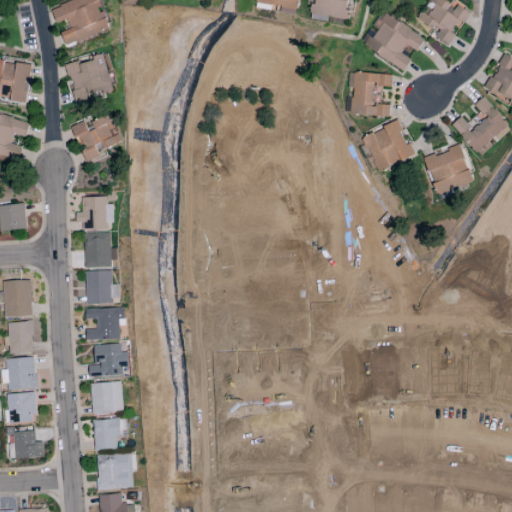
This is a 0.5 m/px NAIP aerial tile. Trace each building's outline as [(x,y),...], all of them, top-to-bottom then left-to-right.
[(110,30),(104,12),(102,12),(97,0),(73,0),(51,7),(57,23),(67,20),(70,29),(61,33),(65,45),(110,30)] [(256,0),(256,4),(289,8),(288,14),(297,15),(299,0),(256,0)] [(311,0),(309,15),(346,20),(348,0),(311,0)] [(469,14),(457,5),(455,9),(442,0),(429,0),(415,20),(449,45),(455,35),(454,34),(469,14)] [(403,70),(409,59),(401,54),(405,45),(417,51),(424,37),(380,13),(372,27),(361,47),(403,70)] [(74,103),(112,94),(103,55),(65,64),(74,103)] [(511,102),(511,59),(504,55),(485,87),(511,102)] [(31,65),(0,61),(0,99),(26,102),(31,65)] [(389,117),(389,105),(380,105),(380,87),(391,87),(392,75),(353,73),(352,98),(347,98),(346,115),(389,117)] [(451,125),(475,154),(496,137),(498,140),(510,130),(483,97),(474,105),(485,119),(471,131),(461,117),(451,125)] [(121,143),(109,113),(70,129),(77,146),(79,145),(87,163),(106,155),(104,150),(121,143)] [(28,122),(0,116),(0,155),(0,156),(0,160),(16,164),(20,147),(11,145),(13,135),(25,137),(28,122)] [(413,157),(397,122),(362,137),(378,173),(413,157)] [(437,195),(473,181),(457,143),(422,157),(437,195)] [(81,198),(81,213),(76,213),(76,223),(82,223),(83,231),(112,230),(111,205),(106,206),(106,197),(81,198)] [(0,205),(0,231),(25,231),(24,205),(0,205)] [(111,268),(111,261),(117,261),(117,249),(110,249),(110,233),(84,234),(84,269),(111,268)] [(85,272),(86,304),(119,303),(119,285),(112,285),(112,271),(85,272)] [(2,318),(31,317),(30,281),(1,282),(2,318)] [(85,341),(119,340),(118,320),(124,319),(124,308),(85,309),(85,320),(96,320),(96,330),(85,330),(85,341)] [(8,355),(33,353),(32,322),(7,323),(8,355)] [(122,376),(122,367),(128,367),(128,353),(120,353),(120,344),(93,345),(94,366),(88,367),(88,377),(122,376)] [(36,389),(35,358),(5,359),(5,371),(0,371),(1,384),(7,384),(7,390),(36,389)] [(89,384),(120,382),(122,412),(91,414),(89,384)] [(91,420),(118,418),(118,420),(125,419),(126,430),(120,431),(120,436),(116,437),(117,450),(93,451),(91,420)] [(34,432),(13,432),(14,459),(42,458),(42,442),(34,443),(34,432)] [(96,456),(130,452),(132,473),(131,473),(132,487),(97,491),(96,479),(98,479),(96,456)] [(99,511),(98,494),(120,493),(121,503),(126,503),(126,505),(133,504),(133,511),(99,511)]
